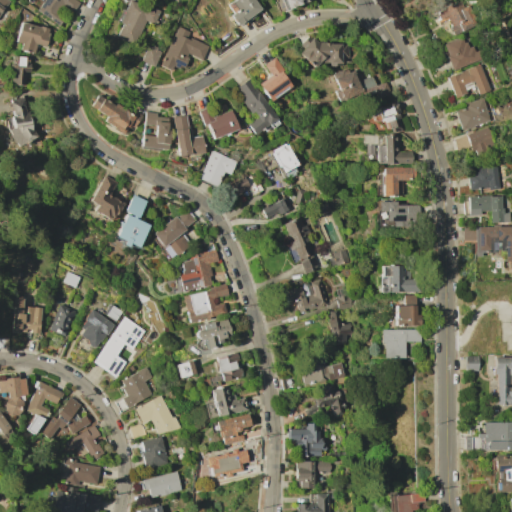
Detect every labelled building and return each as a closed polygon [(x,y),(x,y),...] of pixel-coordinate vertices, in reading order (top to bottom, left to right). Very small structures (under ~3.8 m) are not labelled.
[(0,0),(0,12),(8,1),(6,0),(0,0)] [(41,0),(73,0),(77,3),(71,12),(61,4),(55,12),(62,17),(57,25),(35,10),(41,0)] [(132,0),(132,1),(148,9),(150,6),(159,11),(152,24),(145,20),(133,44),(115,35),(121,23),(118,21),(126,4),(118,0),(132,0)] [(236,10),(229,1),(230,0),(252,0),(259,9),(235,25),(228,15),(236,10)] [(297,0),(299,4),(283,10),(279,0),(297,0)] [(442,10),(440,8),(457,0),(461,6),(467,3),(474,18),(471,19),(474,24),(451,35),(447,27),(449,26),(444,16),(436,20),(433,14),(442,10)] [(20,21),(38,27),(38,25),(47,28),(46,33),(47,34),(44,46),(34,43),(32,53),(18,49),(20,43),(14,41),(20,21)] [(177,26),(188,32),(184,38),(187,40),(188,37),(207,46),(200,60),(186,53),(184,57),(187,58),(182,68),(178,66),(177,69),(171,66),(169,70),(158,65),(177,26)] [(317,63),(312,67),(297,53),(302,48),(298,45),(308,35),(315,42),(329,42),(329,43),(340,43),(340,63),(333,63),(333,66),(328,66),(328,63),(317,63)] [(460,36),(463,42),(465,41),(468,47),(471,46),(474,51),(480,49),(484,57),(450,70),(445,56),(446,55),(442,44),(460,36)] [(147,43),(160,50),(152,67),(139,60),(147,43)] [(11,56),(24,57),(23,63),(29,63),(28,72),(24,72),(23,83),(21,82),(21,84),(19,84),(19,85),(15,85),(15,84),(13,84),(14,71),(10,71),(11,56)] [(270,75),(263,65),(273,57),(282,70),(280,71),(290,85),(269,101),(257,84),(270,75)] [(478,64),(488,89),(477,94),(471,81),(470,81),(472,86),(463,90),(465,93),(453,97),(445,77),(478,64)] [(361,91),(337,102),(332,91),(337,89),(330,74),(345,67),(347,71),(355,68),(357,73),(353,75),(355,81),(379,71),(388,92),(365,102),(361,91)] [(247,79),(275,118),(253,134),(246,124),(256,117),(252,112),(249,114),(241,102),(244,100),(235,87),(247,79)] [(96,95),(112,106),(114,103),(128,113),(130,109),(140,115),(131,128),(127,125),(121,134),(102,121),(105,117),(88,106),(96,95)] [(5,117),(10,116),(9,115),(11,115),(8,102),(8,99),(20,97),(21,98),(24,113),(27,112),(30,128),(35,136),(25,141),(26,142),(23,144),(22,142),(17,146),(14,142),(13,143),(8,134),(9,133),(6,126),(3,126),(3,120),(5,117)] [(464,107),(462,103),(481,98),(488,120),(460,129),(454,110),(464,107)] [(380,116),(378,111),(387,108),(386,105),(394,102),(397,112),(396,112),(397,118),(392,120),(394,127),(387,129),(384,121),(382,122),(377,119),(380,116)] [(208,107),(211,116),(229,110),(236,129),(227,132),(228,134),(224,136),(223,134),(211,138),(209,132),(207,133),(206,130),(208,129),(205,123),(202,125),(197,111),(208,107)] [(141,135),(153,136),(155,125),(142,124),(143,112),(155,113),(154,116),(166,118),(165,130),(168,130),(166,149),(155,148),(154,150),(148,149),(148,147),(140,146),(141,135)] [(183,116),(186,137),(199,136),(201,152),(175,156),(171,117),(183,116)] [(484,127),(493,151),(485,154),(486,157),(476,161),(472,149),(469,150),(468,146),(455,150),(451,138),(484,127)] [(383,135),(395,135),(395,151),(410,151),(410,163),(383,163),(383,135)] [(271,152),(270,150),(283,143),(284,145),(286,144),(296,164),(281,172),(277,165),(275,166),(269,153),(271,152)] [(210,149),(235,161),(228,174),(222,171),(215,187),(196,178),(210,149)] [(468,172),(468,167),(495,163),(498,188),(487,190),(487,187),(486,188),(467,190),(465,173),(468,172)] [(381,174),(381,167),(413,167),(413,180),(394,180),(394,195),(380,195),(380,174),(381,174)] [(90,200),(88,200),(103,175),(115,182),(107,194),(122,203),(116,212),(114,211),(111,217),(107,215),(105,218),(92,210),(94,206),(88,203),(90,200)] [(297,188),(305,191),(300,205),(293,203),(297,188)] [(117,230),(118,221),(120,222),(124,214),(130,217),(131,215),(123,211),(130,194),(144,201),(136,217),(134,216),(133,218),(147,224),(136,247),(127,243),(126,247),(121,244),(123,240),(114,236),(117,230)] [(489,195),(489,196),(500,196),(501,208),(502,208),(502,212),(508,212),(508,221),(489,222),(488,210),(479,211),(479,215),(467,216),(466,196),(489,195)] [(264,206),(265,207),(270,204),(281,199),(286,210),(278,214),(277,212),(264,218),(259,208),(264,206)] [(377,201),(394,201),(394,205),(417,205),(417,221),(405,221),(405,226),(392,226),(392,221),(384,221),(384,211),(377,211),(377,201)] [(174,216),(174,217),(185,209),(193,220),(183,227),(184,229),(179,233),(188,245),(174,255),(165,243),(162,246),(151,233),(174,216)] [(301,215),(311,238),(300,243),(306,256),(310,254),(316,268),(303,273),(297,260),(291,263),(286,251),(287,250),(284,243),(289,241),(281,223),(301,215)] [(474,227),(474,230),(476,230),(476,228),(485,228),(485,226),(511,226),(511,268),(508,268),(508,260),(503,260),(503,251),(499,251),(499,247),(496,247),(496,250),(491,250),(491,252),(473,252),(473,240),(461,240),(461,227),(474,227)] [(180,273),(179,270),(181,270),(179,261),(187,259),(186,257),(191,256),(190,254),(213,249),(215,261),(207,263),(210,275),(207,276),(209,284),(180,290),(177,274),(180,273)] [(344,249),(347,262),(334,265),(331,252),(344,249)] [(400,265),(400,271),(407,271),(407,278),(416,278),(417,291),(388,292),(388,284),(385,284),(385,276),(388,276),(388,265),(400,265)] [(65,271),(78,277),(73,287),(61,282),(65,271)] [(298,286),(302,296),(304,295),(300,284),(307,282),(311,293),(313,293),(309,282),(318,279),(326,304),(297,313),(292,299),(286,301),(283,291),(298,286)] [(207,290),(206,287),(223,283),(226,295),(210,299),(212,304),(221,302),(224,313),(187,321),(181,296),(207,290)] [(336,297),(335,289),(343,287),(344,295),(348,294),(350,306),(336,309),(334,298),(336,297)] [(393,306),(401,305),(401,295),(413,295),(413,315),(418,315),(418,324),(393,325),(393,306)] [(13,297),(21,298),(20,313),(21,313),(22,305),(39,307),(37,332),(28,331),(29,328),(24,327),(23,331),(17,331),(17,332),(9,331),(13,297)] [(58,304),(73,310),(63,336),(47,329),(58,304)] [(110,304),(121,312),(114,321),(103,314),(110,304)] [(82,329),(79,327),(84,319),(83,319),(90,309),(112,324),(105,334),(104,333),(99,341),(97,340),(93,347),(86,342),(87,340),(79,334),(82,329)] [(325,312),(336,310),(338,324),(349,323),(350,333),(343,334),(344,342),(330,345),(325,312)] [(121,316),(143,330),(130,349),(122,343),(114,355),(123,362),(113,377),(90,361),(121,316)] [(200,349),(193,345),(198,338),(194,337),(193,332),(196,329),(198,329),(197,325),(225,318),(229,334),(223,335),(224,336),(220,337),(221,342),(216,343),(214,335),(209,336),(211,347),(200,349)] [(419,329),(419,341),(403,341),(403,357),(382,358),(381,343),(379,343),(379,329),(419,329)] [(214,357),(234,352),(236,360),(232,361),(234,368),(238,367),(240,376),(234,377),(234,378),(231,379),(231,377),(229,378),(229,379),(220,381),(214,357)] [(463,356),(476,356),(476,370),(464,370),(463,356)] [(511,357),(511,404),(494,404),(494,368),(492,368),(492,357),(511,357)] [(189,360),(193,373),(177,378),(173,365),(189,360)] [(310,370),(309,367),(322,364),(322,366),(338,362),(342,376),(301,386),(298,373),(310,370)] [(130,365),(132,369),(126,373),(124,369),(130,365)] [(124,395),(119,387),(122,386),(119,381),(144,367),(149,377),(142,381),(149,394),(124,408),(119,398),(124,395)] [(6,397),(5,392),(0,392),(0,380),(4,380),(4,378),(16,377),(16,379),(22,378),(24,394),(17,395),(17,396),(15,397),(21,401),(20,409),(16,414),(9,414),(3,410),(3,402),(6,397)] [(37,381),(61,393),(59,398),(57,397),(54,403),(42,397),(38,405),(47,410),(46,412),(48,413),(46,416),(44,415),(42,419),(32,434),(25,429),(34,415),(24,410),(25,408),(24,407),(37,381)] [(224,386),(226,395),(231,394),(233,399),(242,397),(245,409),(215,416),(213,408),(211,408),(210,402),(212,402),(209,389),(224,386)] [(312,404),(310,396),(338,390),(343,413),(332,416),(329,404),(318,407),(319,409),(304,415),(302,409),(312,404)] [(66,395),(78,405),(69,416),(73,422),(83,415),(87,423),(70,433),(64,423),(60,429),(56,426),(46,439),(38,432),(66,395)] [(158,395),(170,417),(172,416),(178,427),(155,433),(147,419),(140,423),(132,408),(158,395)] [(220,439),(217,437),(216,432),(217,430),(215,431),(213,421),(246,413),(248,425),(238,428),(238,430),(237,432),(233,432),(234,435),(240,434),(241,440),(221,444),(220,439)] [(0,414),(9,428),(0,433),(0,414)] [(286,431),(288,431),(288,429),(303,429),(303,422),(314,422),(314,431),(318,431),(318,438),(321,438),(321,446),(324,446),(324,452),(318,452),(318,455),(295,455),(295,445),(291,445),(291,440),(287,440),(287,438),(286,438),(286,431)] [(475,433),(481,433),(481,422),(511,422),(511,449),(485,449),(485,440),(481,440),(481,437),(475,437),(475,433)] [(140,423),(143,434),(131,438),(128,427),(140,423)] [(92,425),(98,435),(93,438),(102,453),(91,460),(86,452),(79,456),(74,448),(75,448),(69,439),(92,425)] [(159,435),(166,461),(147,466),(146,463),(143,464),(139,450),(141,450),(139,440),(159,435)] [(470,436),(470,449),(462,449),(462,436),(470,436)] [(230,451),(230,449),(236,448),(236,451),(244,449),(247,461),(238,463),(240,470),(229,473),(230,475),(223,477),(222,475),(212,477),(211,474),(210,474),(208,468),(210,468),(210,467),(206,467),(203,458),(230,451)] [(511,454),(511,490),(495,491),(495,478),(500,478),(499,471),(491,471),(490,455),(511,454)] [(62,457),(74,460),(74,462),(98,467),(94,484),(77,480),(76,485),(61,482),(65,465),(61,464),(62,457)] [(293,461),(328,460),(328,472),(311,472),(311,487),(298,487),(298,481),(293,481),(293,461)] [(140,479),(174,471),(179,490),(148,497),(146,489),(142,490),(140,479)] [(49,511),(54,488),(83,494),(80,511),(49,511)] [(295,511),(295,503),(308,503),(308,494),(325,494),(325,490),(334,490),(334,497),(326,497),(326,511),(293,511),(295,511)] [(421,492),(422,501),(415,502),(416,509),(409,510),(409,511),(394,511),(393,495),(421,492)] [(87,495),(99,497),(96,511),(84,510),(87,495)]
